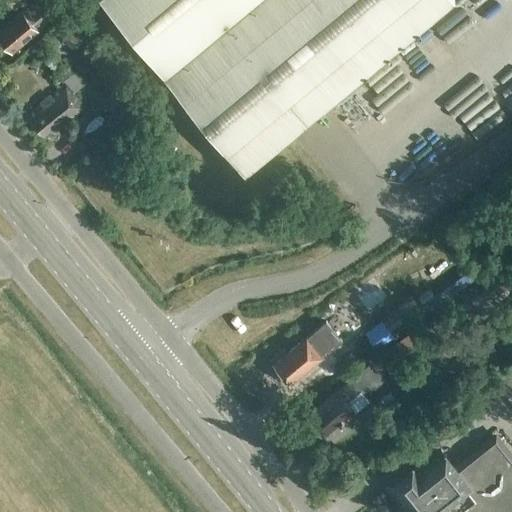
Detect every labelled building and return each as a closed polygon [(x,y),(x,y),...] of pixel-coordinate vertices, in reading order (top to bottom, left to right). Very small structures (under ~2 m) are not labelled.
[(6,0),(15,10),(27,0),(6,0)] [(34,0),(22,12),(31,24),(50,9),(41,0),(34,0)] [(356,78),(449,0),(103,0),(244,170),(356,78)] [(86,9),(74,22),(92,38),(104,25),(86,9)] [(31,24),(22,12),(21,11),(0,28),(0,37),(12,52),(38,31),(31,24)] [(83,39),(67,20),(55,30),(71,49),(83,39)] [(84,110),(67,91),(61,83),(25,114),(44,135),(62,120),(66,125),(84,110)] [(116,83),(98,99),(111,113),(104,119),(115,131),(120,126),(133,115),(124,105),(131,99),(116,83)] [(431,310),(474,278),(468,270),(425,302),(431,310)] [(459,302),(476,326),(511,300),(511,290),(501,274),(459,302)] [(255,307),(246,314),(256,328),(265,322),(255,307)] [(347,335),(359,317),(349,310),(337,327),(347,335)] [(325,322),(273,364),(289,383),(340,341),(325,322)] [(358,347),(365,354),(373,346),(367,339),(358,347)] [(403,339),(386,350),(376,357),(396,388),(412,377),(401,360),(411,354),(403,339)] [(354,411),(350,406),(347,401),(360,391),(364,396),(385,379),(371,362),(337,390),(338,391),(313,411),(329,431),(354,411)] [(511,511),(511,452),(496,432),(454,466),(438,446),(414,466),(413,464),(383,488),(398,507),(392,511),(511,511)]
